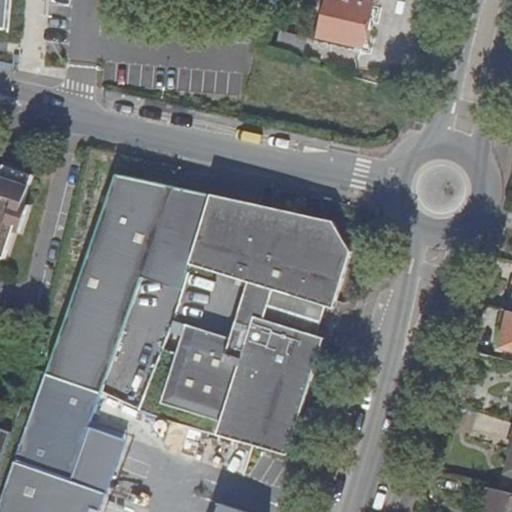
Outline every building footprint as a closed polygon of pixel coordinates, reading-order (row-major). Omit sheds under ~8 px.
[(0,0),(0,29),(9,31),(11,0),(0,0)] [(328,0),(320,38),(363,47),(372,4),(354,0),(328,0)] [(219,14),(204,10),(197,35),(213,39),(219,14)] [(278,47),(303,55),(307,39),(282,32),(278,47)] [(0,254),(6,256),(30,204),(25,202),(35,173),(6,164),(2,174),(0,173),(0,254)] [(144,278),(176,188),(118,175),(76,295),(132,314),(144,278)] [(202,230),(212,196),(193,191),(176,188),(144,278),(166,285),(184,292),(191,265),(202,230)] [(230,200),(212,196),(202,230),(191,265),(226,276),(251,283),(234,339),(188,326),(163,405),(224,424),(220,437),(258,448),(289,457),(326,340),(317,337),(327,308),(335,310),(338,301),(353,253),(336,223),(248,204),(230,200)] [(132,314),(76,295),(61,340),(116,359),(132,314)] [(511,312),(504,310),(500,327),(502,328),(499,343),(511,346),(511,312)] [(58,339),(45,376),(103,394),(116,359),(61,340),(58,339)] [(16,462),(20,463),(73,482),(92,425),(103,394),(45,376),(16,462)] [(131,439),(92,425),(73,482),(109,495),(131,439)] [(0,429),(0,461),(10,433),(0,429)] [(73,482),(20,463),(3,511),(103,511),(109,495),(73,482)] [(511,511),(511,493),(505,492),(494,489),(486,511),(511,511)]
